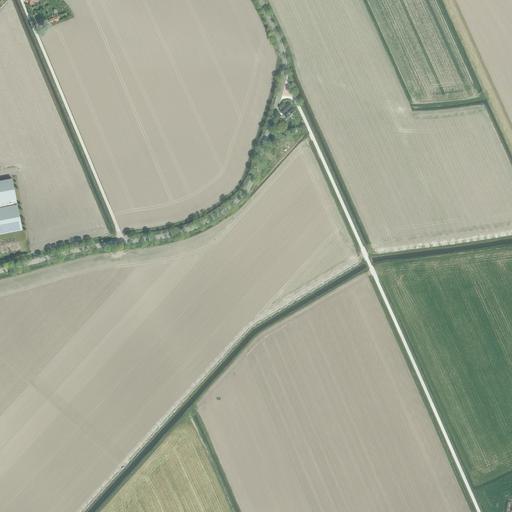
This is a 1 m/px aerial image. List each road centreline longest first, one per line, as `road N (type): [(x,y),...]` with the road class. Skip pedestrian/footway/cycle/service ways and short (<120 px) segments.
road 1 (unclassified): [(478,511),(296,103),(281,89)]
road 2 (tertiary): [(0,271),(171,234),(224,210),(252,180),(281,89)]
